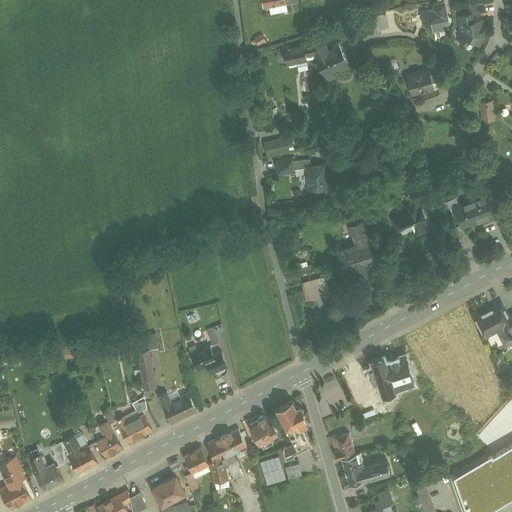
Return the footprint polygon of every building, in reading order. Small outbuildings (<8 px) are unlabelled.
[(434,8),(428,9),(430,19),(447,16),(448,16),(444,0),(433,2),(434,8)] [(484,0),(474,2),(476,12),(486,10),(484,0)] [(474,2),(468,3),(469,11),(472,11),(472,13),(476,12),(474,2)] [(428,9),(422,10),(424,21),(430,19),(428,9)] [(386,11),(374,14),(379,27),(389,25),(386,11)] [(469,11),(459,13),(462,29),(457,36),(467,42),(470,38),(478,43),(484,33),(481,18),(477,18),(473,15),(472,13),(472,11),(469,11)] [(447,16),(430,19),(433,29),(443,28),(441,21),(448,20),(447,16)] [(350,34),(344,20),(337,23),(344,39),(352,35),(351,34),(350,34)] [(262,32),(254,37),(259,44),(266,39),(262,32)] [(322,36),(312,41),(314,52),(316,55),(315,55),(326,79),(334,75),(331,70),(348,62),(338,41),(331,44),(333,46),(328,49),(322,36)] [(310,40),(283,45),(286,62),(307,59),(306,54),(314,52),(312,41),(310,40)] [(438,65),(429,68),(433,81),(441,79),(438,65)] [(429,68),(406,74),(409,82),(408,83),(410,90),(411,91),(412,93),(421,91),(421,92),(435,88),(433,81),(429,68)] [(482,119),(496,119),(495,98),(481,99),(482,119)] [(286,136),(265,141),(267,153),(289,148),(288,144),(286,136)] [(292,157),(276,159),(278,173),(294,171),(294,167),(293,159),(292,157)] [(310,157),(293,159),(294,167),(306,166),(306,164),(311,163),(310,157)] [(311,163),(306,164),(306,166),(307,173),(304,173),(305,181),(308,181),(309,190),(328,187),(325,161),(311,163)] [(489,192),(454,205),(461,223),(462,227),(465,226),(497,214),(489,192)] [(430,232),(427,220),(428,219),(425,206),(420,207),(418,200),(407,203),(409,212),(394,216),(397,230),(415,226),(417,235),(430,232)] [(361,220),(349,224),(355,243),(368,239),(361,220)] [(461,223),(450,227),(456,243),(469,238),(465,226),(462,227),(461,223)] [(355,243),(337,249),(344,272),(353,269),(354,273),(367,268),(366,265),(375,262),(368,239),(355,243)] [(298,269),(285,272),(288,281),(300,278),(298,269)] [(325,276),(302,282),(306,298),(307,298),(307,297),(322,297),(323,303),(332,301),(325,275),(324,275),(325,276)] [(503,303),(493,308),(492,306),(477,315),(477,313),(475,314),(486,332),(485,333),(486,335),(497,329),(503,340),(511,335),(511,332),(510,329),(508,330),(504,322),(511,319),(508,315),(503,303)] [(226,336),(221,323),(206,329),(212,342),(226,336)] [(156,332),(140,335),(142,349),(137,350),(144,388),(150,387),(157,386),(150,349),(158,347),(156,332)] [(110,340),(96,342),(98,350),(111,348),(110,340)] [(74,344),(45,348),(47,360),(76,356),(74,344)] [(210,344),(191,352),(198,367),(207,363),(216,359),(213,353),(210,344)] [(33,351),(3,356),(4,364),(15,362),(34,358),(33,351)] [(210,371),(225,365),(219,351),(213,353),(216,359),(207,363),(210,371)] [(397,358),(395,352),(390,354),(390,355),(383,358),(383,356),(371,360),(383,395),(394,391),(391,382),(412,375),(405,355),(397,358)] [(150,387),(144,388),(145,395),(146,400),(153,398),(152,398),(150,387)] [(189,392),(171,400),(167,391),(159,395),(171,422),(197,410),(189,392)] [(145,395),(132,402),(139,415),(144,413),(143,411),(147,408),(147,406),(146,400),(145,395)] [(390,397),(373,402),(376,412),(393,407),(390,397)] [(291,399),(289,400),(288,401),(276,408),(294,442),(290,444),(283,446),(286,457),(286,458),(295,453),(294,452),(298,450),(298,451),(311,444),(305,430),(302,426),(308,424),(306,418),(302,405),(303,405),(302,404),(298,405),(297,403),(295,403),(295,402),(294,400),(291,399)] [(112,409),(103,413),(107,420),(108,420),(110,423),(115,420),(112,409)] [(139,415),(127,421),(124,415),(117,419),(120,425),(128,442),(152,430),(152,429),(153,429),(144,413),(139,415)] [(266,414),(265,415),(262,414),(258,416),(258,419),(250,424),(263,449),(274,444),(270,437),(279,433),(270,415),(267,417),(266,414)] [(107,420),(100,424),(105,434),(97,438),(106,455),(122,446),(110,423),(108,420),(107,420)] [(366,421),(352,425),(354,431),(367,427),(366,421)] [(239,427),(220,436),(220,435),(208,441),(209,442),(208,442),(214,460),(233,451),(240,448),(242,449),(246,447),(246,445),(247,444),(239,427)] [(349,432),(337,435),(337,434),(331,436),(337,458),(341,457),(355,453),(352,442),(349,432)] [(73,434),(64,439),(72,454),(82,449),(73,434)] [(374,437),(358,441),(361,451),(361,452),(367,450),(377,448),(374,437)] [(14,440),(3,442),(6,455),(17,453),(14,440)] [(55,453),(54,454),(59,465),(66,462),(62,440),(52,446),(55,453)] [(358,441),(352,442),(355,453),(361,451),(358,441)] [(494,511),(493,507),(511,496),(511,443),(493,455),(492,453),(454,476),(467,511),(494,511)] [(72,454),(69,455),(78,470),(97,460),(89,445),(82,449),(72,454)] [(201,446),(185,454),(193,471),(209,463),(201,446)] [(233,451),(214,460),(210,461),(216,487),(230,484),(228,478),(225,463),(237,458),(233,451)] [(355,453),(341,457),(349,484),(362,480),(363,481),(371,479),(371,478),(379,476),(381,476),(380,475),(389,473),(391,473),(391,471),(390,471),(387,459),(365,466),(362,456),(361,452),(361,451),(355,453)] [(40,454),(31,458),(37,472),(45,468),(40,454)] [(279,456),(260,462),(267,485),(286,479),(279,456)] [(243,475),(237,458),(225,463),(228,478),(243,475)] [(37,472),(36,473),(44,488),(64,478),(56,463),(45,468),(37,472)] [(299,464),(286,467),(289,478),(302,475),(299,464)] [(186,475),(192,488),(200,485),(193,471),(186,475)] [(197,511),(195,503),(189,504),(188,499),(165,505),(187,493),(176,473),(151,486),(157,497),(161,506),(162,511),(197,511)] [(424,473),(414,477),(420,496),(422,502),(426,511),(436,511),(425,478),(426,478),(424,473)] [(332,511),(322,476),(302,482),(302,483),(302,482),(310,511),(332,511)] [(20,477),(0,488),(10,506),(30,496),(20,477)] [(128,488),(121,492),(127,502),(131,500),(130,496),(128,488)] [(389,489),(378,493),(380,500),(391,495),(389,489)] [(134,511),(148,505),(140,490),(130,496),(131,500),(133,511),(134,511)] [(200,490),(194,494),(197,498),(203,494),(200,490)] [(119,493),(96,506),(99,511),(125,511),(129,510),(119,493)] [(391,495),(380,500),(382,506),(383,507),(394,502),(391,495)] [(420,496),(414,498),(416,504),(422,502),(420,496)]
